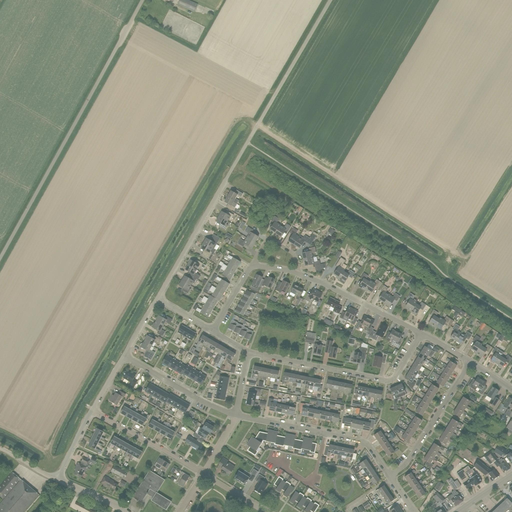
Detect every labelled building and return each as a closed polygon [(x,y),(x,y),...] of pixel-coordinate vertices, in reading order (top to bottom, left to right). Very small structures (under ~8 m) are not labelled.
[(179,0),(177,4),(194,12),(198,4),(187,0),(179,0)] [(243,194),(236,190),(234,193),(231,191),(227,196),(235,201),(238,202),(239,201),(235,199),(237,195),(241,197),(243,194)] [(233,211),(234,208),(238,202),(235,201),(227,196),(224,202),(228,204),(226,207),(233,211)] [(219,216),(227,221),(229,218),(231,219),(234,215),(228,212),(227,214),(222,211),(219,216)] [(227,221),(219,216),(216,221),(221,224),(220,226),(225,229),(228,225),(226,224),(227,221)] [(274,223),(270,229),(275,233),(281,225),(277,222),(279,218),(275,216),(271,221),(274,223)] [(284,227),(281,225),(275,233),(281,236),(285,230),(288,232),(291,226),(286,223),(284,227)] [(249,234),(247,238),(255,243),(258,237),(251,233),(253,230),(248,227),(245,232),(249,234)] [(294,245),(299,237),(295,234),(298,230),(293,227),(290,233),(292,234),(288,241),(294,245)] [(203,243),(216,250),(214,249),(220,238),(215,235),(211,241),(206,238),(203,243)] [(306,243),(310,238),(305,235),(303,239),(299,237),(294,245),(300,249),(304,242),(306,243)] [(255,243),(247,238),(245,242),(240,239),(238,244),(243,247),(245,245),(251,249),(255,243)] [(201,255),(203,255),(210,260),(213,255),(216,250),(203,243),(201,247),(204,249),(201,255)] [(304,260),(313,257),(312,253),(316,252),(315,247),(309,248),(310,251),(302,253),(304,260)] [(231,260),(229,263),(237,268),(241,262),(231,256),(229,255),(227,257),(231,260)] [(314,261),(313,257),(304,260),(305,266),(313,264),(314,267),(320,266),(318,260),(314,261)] [(336,278),(339,279),(344,271),(344,270),(341,267),(345,260),(341,257),(335,266),(338,268),(334,274),(337,276),(336,278)] [(188,265),(196,270),(198,266),(200,268),(202,263),(197,260),(196,263),(190,260),(188,265)] [(227,266),(223,264),(224,263),(220,261),(218,264),(222,266),(234,273),(237,268),(229,263),(227,266)] [(197,280),(200,275),(195,272),(196,270),(188,265),(185,269),(190,272),(189,275),(191,276),(194,278),(196,279),(197,280)] [(234,273),(222,266),(220,269),(224,271),(223,274),(230,279),(234,273)] [(344,271),(339,279),(344,283),(349,276),(351,278),(354,272),(350,269),(347,273),(344,271)] [(364,290),(370,282),(366,279),(368,276),(364,273),(360,278),(363,280),(359,286),(364,290)] [(261,287),(262,284),(264,280),(262,279),(262,277),(256,274),(252,283),(261,287)] [(182,280),(190,285),(192,282),(194,283),(196,279),(194,278),(191,276),(189,279),(184,276),(182,280)] [(262,284),(270,288),(274,279),(268,276),(268,278),(265,277),(264,280),(262,284)] [(220,282),(218,285),(226,289),(229,284),(217,277),(216,279),(220,282)] [(370,282),(364,290),(366,291),(367,290),(371,293),(375,286),(377,287),(377,288),(379,290),(383,283),(377,279),(374,283),(371,281),(370,282)] [(190,285),(182,280),(179,285),(184,288),(183,290),(188,293),(190,289),(188,288),(190,285)] [(279,282),(275,290),(280,292),(282,289),(285,291),(289,284),(283,281),(282,283),(279,282)] [(295,294),(299,286),(294,284),(290,292),(295,294)] [(211,288),(223,295),(226,289),(218,285),(216,288),(212,286),(211,288)] [(384,302),(389,295),(386,292),(388,288),(383,285),(380,291),(383,292),(379,299),(384,302)] [(299,286),(295,294),(298,296),(296,298),(298,300),(299,297),(300,297),(304,288),(299,286)] [(211,296),(218,300),(219,301),(223,295),(211,288),(209,290),(213,293),(211,296)] [(310,299),(313,300),(318,291),(313,289),(310,295),(307,293),(304,300),(309,302),(310,299)] [(247,290),(244,296),(252,299),(252,300),(253,300),(255,294),(247,290)] [(318,291),(313,300),(317,303),(316,306),(319,307),(322,301),(319,300),(322,293),(318,291)] [(393,297),(389,295),(384,302),(390,306),(394,299),(397,301),(400,296),(395,293),(393,297)] [(410,312),(416,302),(413,300),(415,296),(410,293),(407,298),(409,300),(405,306),(408,309),(408,310),(410,312)] [(204,296),(203,299),(215,306),(218,300),(211,296),(210,295),(208,299),(204,296)] [(249,304),(249,305),(250,305),(252,300),(252,299),(244,296),(244,295),(241,301),(249,304)] [(339,313),(342,307),(338,305),(340,302),(330,297),(327,304),(334,308),(333,310),(339,313)] [(203,307),(211,311),(215,306),(203,299),(201,301),(205,303),(203,307)] [(246,310),(249,305),(249,304),(241,301),(240,301),(238,306),(246,310)] [(416,302),(410,312),(416,315),(420,308),(422,310),(426,305),(421,302),(419,306),(416,303),(416,302)] [(243,315),(246,310),(238,306),(237,306),(235,312),(243,315)] [(349,318),(354,309),(348,306),(345,313),(343,311),(340,317),(342,319),(347,321),(349,318)] [(211,311),(203,307),(201,310),(197,308),(196,310),(208,317),(211,311)] [(354,325),(357,319),(355,317),(358,311),(354,309),(349,318),(347,321),(354,325)] [(428,323),(434,327),(440,318),(440,317),(439,319),(436,316),(438,313),(433,310),(430,315),(432,316),(428,323)] [(156,321),(163,326),(166,322),(170,324),(172,320),(167,317),(165,319),(159,315),(156,319),(157,320),(156,321)] [(365,326),(369,318),(364,316),(361,322),(358,320),(355,328),(358,329),(359,327),(361,328),(362,325),(365,326)] [(453,321),(446,316),(444,320),(440,318),(434,327),(436,328),(437,327),(441,329),(445,323),(447,324),(447,325),(449,327),(453,321)] [(370,335),(374,328),(371,327),(374,321),(369,318),(365,326),(368,328),(366,331),(368,332),(367,334),(370,335)] [(237,323),(237,322),(232,320),(228,328),(233,331),(237,323)] [(163,326),(156,321),(155,323),(154,323),(152,327),(158,331),(157,333),(163,337),(165,332),(161,329),(163,326)] [(242,326),(243,325),(237,323),(233,331),(238,334),(242,326)] [(374,328),(370,335),(369,337),(376,341),(379,336),(383,338),(388,327),(381,324),(376,332),(373,330),(374,328)] [(450,337),(456,341),(461,333),(457,331),(460,327),(455,324),(452,329),(454,331),(450,337)] [(178,332),(182,335),(186,328),(181,325),(178,332)] [(247,329),(248,328),(242,326),(238,334),(244,337),(247,329)] [(186,328),(182,335),(187,337),(191,331),(186,328)] [(247,329),(244,337),(243,337),(249,340),(253,331),(247,329)] [(393,340),(397,332),(392,329),(391,333),(388,331),(385,339),(389,341),(390,338),(393,340)] [(196,333),(191,331),(187,337),(192,340),(196,333)] [(461,333),(456,341),(461,345),(466,338),(468,340),(472,334),(467,331),(465,335),(461,333)] [(305,342),(313,344),(314,338),(312,338),(313,333),(307,332),(305,342)] [(397,332),(393,340),(391,343),(398,347),(403,339),(400,337),(402,334),(397,332)] [(145,341),(152,345),(154,342),(158,344),(161,339),(155,336),(154,339),(147,335),(145,339),(145,341)] [(200,343),(204,345),(208,338),(202,335),(197,345),(198,346),(200,343)] [(473,352),(476,354),(482,344),(478,342),(481,338),(476,335),(472,341),(475,342),(471,349),(474,351),(473,352)] [(213,341),(208,338),(204,345),(207,347),(206,350),(208,351),(213,341)] [(316,340),(313,353),(320,355),(322,345),(318,344),(319,341),(316,340)] [(325,349),(330,350),(328,356),(335,358),(338,348),(332,347),(333,341),(326,340),(325,349)] [(145,341),(143,343),(142,343),(140,347),(147,350),(144,356),(150,360),(153,355),(152,354),(154,351),(150,349),(152,345),(145,341)] [(219,344),(213,341),(208,351),(209,352),(211,349),(215,351),(219,344)] [(217,356),(219,357),(224,347),(219,344),(215,351),(218,353),(217,356)] [(482,344),(476,354),(481,357),(486,351),(488,352),(492,347),(487,344),(485,348),(481,346),(482,344)] [(425,346),(421,351),(428,355),(431,357),(433,354),(435,352),(432,350),(425,346)] [(226,357),(230,350),(224,347),(219,357),(220,358),(222,355),(226,357)] [(353,361),(360,363),(361,356),(365,357),(367,348),(360,347),(359,353),(355,352),(353,361)] [(495,362),(497,363),(501,356),(497,354),(500,350),(495,347),(492,352),(495,354),(490,361),(494,363),(495,362)] [(235,354),(230,350),(226,357),(229,359),(228,363),(230,364),(235,354)] [(431,365),(433,363),(426,359),(428,355),(421,351),(418,357),(428,363),(431,365)] [(173,359),(168,356),(170,352),(168,352),(166,355),(162,363),(168,367),(173,359)] [(372,366),(381,367),(382,360),(386,361),(387,354),(383,353),(383,357),(375,356),(372,366)] [(501,356),(497,363),(498,365),(502,368),(506,361),(509,363),(511,358),(507,355),(505,359),(501,356)] [(418,357),(415,362),(422,366),(424,363),(427,365),(428,363),(418,357)] [(173,358),(173,359),(168,367),(175,371),(179,363),(174,360),(175,359),(173,358)] [(449,362),(447,366),(446,366),(453,371),(456,365),(450,361),(451,361),(447,358),(446,360),(449,362)] [(179,363),(175,371),(181,375),(182,373),(186,367),(186,366),(181,364),(181,363),(180,362),(179,363)] [(419,370),(422,366),(415,362),(411,367),(421,373),(422,372),(419,370)] [(443,372),(450,376),(453,371),(446,366),(447,366),(443,363),(442,365),(446,368),(443,371),(443,372)] [(193,369),(188,366),(189,365),(187,364),(186,366),(186,367),(182,373),(189,377),(193,369)] [(258,375),(260,367),(254,366),(251,377),(253,378),(254,374),(258,375)] [(411,367),(408,373),(415,377),(417,374),(420,375),(421,373),(411,367)] [(193,368),(193,369),(189,377),(195,381),(200,373),(199,373),(194,370),(195,369),(193,368)] [(271,378),(273,370),(266,368),(264,380),(266,380),(267,377),(271,378)] [(446,381),(450,376),(443,372),(443,371),(440,369),(439,371),(442,373),(440,376),(440,377),(446,381)] [(133,372),(132,374),(126,370),(122,377),(124,378),(123,381),(126,383),(128,381),(130,382),(129,384),(134,386),(138,381),(134,378),(136,373),(133,372)] [(279,371),(273,370),(271,378),(275,379),(274,382),(277,382),(279,371)] [(200,372),(199,373),(200,373),(195,381),(201,384),(206,376),(201,373),(200,372)] [(289,381),(290,373),(284,372),(282,383),(284,384),(285,380),(289,381)] [(413,381),(415,377),(408,373),(405,378),(408,380),(406,383),(412,389),(416,382),(413,381)] [(443,387),(446,381),(440,377),(440,376),(437,374),(435,376),(439,378),(436,382),(443,387)] [(301,384),(303,376),(297,375),(294,386),(296,386),(300,387),(301,384)] [(217,383),(218,383),(227,385),(229,378),(220,376),(219,381),(218,381),(217,383)] [(314,386),(315,379),(309,377),(307,389),(306,392),(308,392),(309,386),(314,386)] [(475,390),(477,388),(482,380),(477,377),(475,380),(473,379),(469,385),(471,387),(470,387),(475,390)] [(328,388),(332,389),(333,381),(327,379),(325,391),(327,391),(328,388)] [(482,380),(477,388),(479,389),(478,392),(482,394),(487,387),(484,386),(486,383),(482,380)] [(344,391),(346,383),(340,382),(337,393),(340,394),(340,390),(344,391)] [(428,390),(435,394),(438,388),(432,384),(429,382),(427,384),(431,386),(429,389),(428,390)] [(152,395),(156,387),(150,383),(145,391),(150,394),(148,398),(150,399),(152,395)] [(216,391),(217,391),(226,392),(227,385),(218,383),(217,389),(216,389),(216,391)] [(396,386),(398,390),(400,397),(406,394),(402,383),(396,386)] [(358,394),(362,395),(364,387),(358,386),(355,397),(357,397),(358,394)] [(396,398),(400,397),(398,390),(396,386),(390,388),(394,399),(396,398)] [(158,399),(163,391),(156,387),(152,395),(157,398),(156,399),(158,400),(159,399),(158,399)] [(432,399),(435,394),(428,390),(429,389),(425,387),(424,389),(428,391),(426,394),(425,395),(432,399)] [(495,397),(499,391),(492,387),(487,396),(491,399),(489,402),(495,406),(499,400),(495,397)] [(375,397),(376,389),(370,388),(368,399),(370,400),(371,396),(375,397)] [(247,398),(255,399),(256,395),(260,396),(261,390),(255,389),(254,393),(249,391),(247,398)] [(117,405),(122,397),(124,398),(126,394),(120,391),(118,394),(115,392),(114,395),(112,394),(108,400),(117,405)] [(158,399),(159,399),(163,402),(163,403),(164,404),(165,402),(169,395),(163,391),(158,399)] [(226,392),(217,391),(216,396),(215,396),(214,398),(224,400),(226,392)] [(425,395),(426,394),(422,392),(421,394),(424,396),(422,400),(428,404),(432,399),(425,395)] [(172,405),(177,397),(170,393),(169,395),(165,402),(170,404),(170,405),(172,406),(172,405)] [(172,405),(177,408),(176,409),(178,410),(178,409),(183,401),(177,397),(172,405)] [(466,406),(467,406),(469,402),(472,405),(474,402),(470,400),(470,401),(463,397),(460,402),(466,406)] [(511,407),(511,399),(509,397),(503,406),(508,409),(505,414),(511,418),(511,416),(511,411),(510,410),(511,407)] [(255,399),(247,398),(246,404),(257,406),(258,404),(255,403),(255,399)] [(269,410),(275,411),(277,403),(273,403),(274,399),(269,398),(267,406),(270,407),(269,410)] [(418,406),(425,410),(428,404),(422,400),(419,398),(418,400),(421,402),(419,405),(418,406)] [(282,413),(284,401),(284,399),(282,399),(281,404),(277,403),(275,411),(282,413)] [(178,409),(183,412),(183,413),(184,413),(190,404),(183,401),(178,409)] [(463,412),(463,411),(465,407),(469,410),(470,408),(467,406),(466,406),(460,402),(456,407),(463,412)] [(289,406),(288,413),(288,414),(294,415),(296,404),(294,403),(293,407),(289,406)] [(305,406),(305,404),(303,403),(300,403),(300,404),(299,411),(301,411),(301,415),(307,416),(309,408),(309,407),(305,406)] [(422,415),(425,410),(418,406),(419,405),(415,403),(414,405),(418,407),(415,411),(422,415)] [(120,413),(126,416),(130,409),(131,410),(133,406),(131,405),(129,409),(124,406),(120,413)] [(313,409),(309,408),(307,416),(313,417),(316,406),(313,406),(313,409)] [(463,412),(456,407),(453,413),(459,417),(462,413),(465,415),(467,413),(463,411),(463,412)] [(130,409),(126,416),(131,419),(135,413),(136,413),(139,409),(136,408),(134,412),(131,410),(130,409)] [(326,420),(328,408),(326,408),(325,411),(321,411),(319,418),(326,420)] [(338,414),(333,413),(332,421),(338,422),(340,411),(338,410),(338,414)] [(131,419),(137,422),(141,416),(142,416),(144,412),(142,411),(140,415),(136,413),(135,413),(131,419)] [(412,421),(418,426),(422,420),(415,416),(416,416),(412,413),(411,415),(414,417),(412,421)] [(141,416),(137,422),(143,426),(146,419),(147,419),(150,415),(148,414),(145,418),(142,416),(141,416)] [(356,428),(359,417),(357,416),(356,420),(352,419),(350,427),(356,428)] [(148,426),(154,429),(158,422),(159,423),(161,419),(159,418),(157,422),(152,419),(148,426)] [(368,422),(364,421),(363,429),(369,431),(370,427),(373,428),(374,422),(375,420),(369,419),(368,422)] [(415,431),(418,426),(412,421),(409,419),(407,421),(411,423),(409,426),(408,427),(415,431)] [(452,419),(449,424),(455,428),(456,428),(458,424),(461,426),(463,424),(459,422),(458,423),(452,419)] [(158,422),(154,429),(159,432),(163,426),(164,426),(167,422),(164,421),(162,425),(159,423),(158,422)] [(201,427),(210,433),(214,427),(209,425),(210,423),(208,421),(207,423),(206,422),(203,428),(201,427)] [(163,426),(159,432),(165,436),(169,429),(170,429),(172,425),(170,424),(168,428),(164,426),(163,426)] [(405,432),(412,436),(415,431),(408,427),(409,426),(405,424),(404,426),(408,428),(405,432)] [(452,434),(452,433),(454,429),(458,432),(459,430),(456,428),(455,428),(449,424),(445,429),(452,434)] [(169,429),(165,436),(171,439),(174,432),(175,433),(178,429),(175,427),(173,431),(170,429),(169,429)] [(210,433),(201,427),(197,434),(195,432),(193,435),(198,438),(202,441),(204,438),(205,439),(209,433),(210,433)] [(97,428),(94,434),(101,437),(100,439),(104,441),(105,439),(101,436),(104,432),(97,428)] [(267,433),(259,432),(263,441),(270,442),(273,431),(268,429),(267,433)] [(408,442),(412,436),(405,432),(402,429),(401,431),(404,433),(402,438),(408,442)] [(448,439),(449,438),(451,435),(455,437),(456,435),(452,433),(452,434),(445,429),(442,435),(448,439)] [(384,436),(388,434),(386,432),(383,435),(380,430),(374,435),(377,440),(384,436)] [(278,432),(273,431),(270,442),(275,443),(274,444),(279,445),(281,436),(277,435),(278,432)] [(255,439),(252,436),(249,440),(259,447),(263,441),(259,432),(255,439)] [(285,437),(281,436),(279,445),(284,446),(284,445),(288,446),(291,434),(286,433),(285,437)] [(98,442),(100,439),(101,437),(94,434),(91,439),(98,443),(97,444),(101,446),(102,444),(98,442)] [(295,435),(291,434),(288,446),(292,447),(292,448),(297,449),(299,440),(294,439),(295,435)] [(448,439),(442,435),(438,440),(445,445),(448,440),(451,442),(452,440),(449,438),(448,439)] [(116,446),(120,439),(114,436),(110,443),(109,442),(107,446),(109,447),(111,444),(115,446),(116,446)] [(202,441),(198,438),(196,440),(189,436),(185,442),(199,451),(203,445),(201,443),(202,441)] [(387,441),(388,442),(391,439),(390,437),(386,440),(384,436),(377,440),(381,445),(387,441)] [(303,441),(299,440),(297,449),(301,450),(302,449),(306,450),(308,438),(303,437),(303,441)] [(313,439),(308,438),(306,450),(310,450),(310,452),(314,453),(316,444),(312,443),(313,439)] [(95,448),(97,444),(98,443),(91,439),(88,445),(95,449),(94,450),(98,452),(99,450),(95,448)] [(121,449),(125,442),(120,439),(116,446),(115,446),(113,449),(115,450),(117,447),(120,449),(121,449)] [(249,440),(246,445),(249,447),(247,450),(255,455),(258,451),(257,450),(259,447),(249,440)] [(391,446),(391,447),(395,445),(393,443),(390,445),(388,442),(387,441),(381,445),(385,451),(391,446)] [(127,452),(131,445),(125,442),(121,449),(120,449),(118,452),(120,454),(122,450),(126,452),(127,452)] [(437,453),(437,452),(439,449),(443,451),(444,449),(440,447),(434,443),(430,449),(437,453)] [(133,455),(136,449),(131,445),(127,452),(126,452),(124,456),(126,457),(128,453),(132,455),(133,455)] [(334,454),(335,446),(329,445),(329,446),(326,445),(324,455),(329,456),(329,453),(334,454)] [(508,450),(507,451),(498,445),(494,451),(503,457),(505,456),(508,459),(508,458),(511,464),(511,452),(511,451),(510,452),(508,450)] [(394,450),(391,447),(391,446),(385,451),(388,456),(394,452),(395,452),(398,450),(397,448),(394,450)] [(346,456),(348,448),(341,447),(339,458),(341,459),(342,455),(346,456)] [(133,455),(132,455),(130,459),(131,460),(133,456),(138,458),(142,452),(136,449),(133,455)] [(433,458),(434,458),(436,454),(439,456),(441,454),(437,452),(437,453),(430,449),(427,454),(433,458)] [(501,458),(498,460),(492,452),(490,451),(484,456),(490,464),(493,462),(497,467),(499,466),(501,469),(502,468),(504,471),(505,470),(506,470),(510,468),(505,461),(503,459),(502,460),(501,458)] [(437,460),(434,458),(433,458),(427,454),(423,459),(426,461),(424,464),(431,468),(433,465),(430,463),(432,460),(436,462),(437,460)] [(86,466),(87,464),(89,460),(83,457),(81,461),(81,462),(80,464),(78,463),(74,470),(75,470),(73,474),(81,478),(83,473),(84,473),(87,467),(86,467),(86,466)] [(159,469),(165,460),(164,460),(159,457),(154,465),(159,469)] [(228,461),(223,457),(218,464),(223,466),(221,469),(226,472),(225,473),(229,476),(235,467),(227,462),(228,461)] [(361,465),(363,469),(370,464),(366,459),(357,465),(358,467),(361,465)] [(165,460),(159,469),(165,472),(170,464),(164,461),(165,460)] [(494,469),(491,471),(478,460),(473,466),(485,475),(488,473),(491,477),(491,476),(493,479),(499,476),(496,471),(495,472),(494,469)] [(364,476),(373,469),(370,464),(363,469),(365,472),(362,474),(364,476)] [(111,471),(123,478),(126,472),(115,465),(111,471)] [(470,470),(468,466),(457,473),(463,483),(467,489),(474,484),(475,486),(481,482),(476,474),(476,475),(472,469),(470,470)] [(370,479),(377,475),(373,469),(364,476),(365,478),(368,476),(370,479)] [(164,480),(149,470),(133,497),(141,502),(147,493),(153,497),(152,500),(166,509),(171,502),(156,493),(164,480)] [(404,477),(408,482),(414,478),(414,477),(411,474),(415,471),(414,470),(410,472),(410,473),(404,477)] [(178,476),(187,482),(186,481),(190,476),(181,471),(178,476)] [(252,475),(250,478),(239,471),(235,477),(245,484),(248,479),(249,480),(252,481),(255,476),(252,475)] [(23,511),(38,495),(12,472),(0,486),(0,496),(3,499),(18,480),(20,481),(0,504),(0,511),(23,511)] [(254,490),(261,494),(267,484),(263,481),(265,478),(259,474),(255,480),(259,482),(254,490)] [(110,478),(106,475),(101,483),(105,486),(106,485),(110,487),(110,486),(115,489),(118,484),(114,482),(114,481),(110,478)] [(380,480),(377,475),(370,479),(372,483),(370,485),(371,486),(380,480)] [(418,483),(417,482),(415,479),(418,477),(417,475),(414,477),(414,478),(408,482),(411,487),(418,483)] [(187,482),(178,476),(175,482),(183,487),(186,482),(187,482)] [(279,476),(278,477),(274,484),(277,487),(275,490),(279,493),(281,489),(286,482),(282,480),(283,479),(279,476)] [(421,488),(421,487),(418,484),(422,482),(421,480),(417,482),(418,483),(411,487),(415,492),(421,488)] [(287,498),(293,488),(290,485),(291,484),(288,482),(286,481),(286,482),(281,489),(285,492),(283,495),(287,498)] [(458,488),(454,482),(453,481),(449,484),(453,491),(451,492),(452,494),(447,497),(449,501),(451,500),(455,506),(463,501),(457,492),(456,492),(455,490),(458,488)] [(389,503),(390,504),(390,503),(390,502),(393,500),(383,485),(375,491),(385,505),(389,503)] [(424,485),(421,487),(421,488),(415,492),(418,498),(425,493),(422,489),(425,487),(424,485)] [(299,494),(295,491),(289,501),(293,504),(295,501),(298,503),(299,503),(303,496),(304,495),(300,493),(299,494)] [(441,504),(444,500),(436,492),(433,496),(439,502),(441,504)] [(306,499),(303,496),(299,503),(298,503),(296,506),(300,509),(303,506),(306,508),(311,501),(311,500),(307,497),(306,499)] [(511,511),(511,504),(507,498),(491,511),(505,511),(508,510),(510,511),(511,511)] [(314,504),(311,501),(306,508),(304,511),(305,511),(309,511),(310,511),(312,511),(314,511),(319,505),(315,502),(314,504)] [(446,511),(442,505),(441,504),(439,502),(437,503),(440,507),(432,511),(446,511)]
